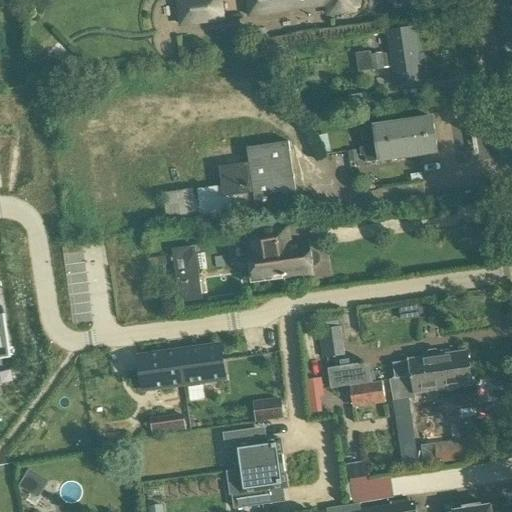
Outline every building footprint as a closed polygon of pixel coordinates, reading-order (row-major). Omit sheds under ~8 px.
[(178,0),(182,24),(223,19),(220,0),(178,0)] [(248,0),(251,15),(290,9),(289,3),(305,0),(326,0),(329,13),(357,8),(356,0),(248,0)] [(388,33),(391,52),(393,67),(396,85),(427,80),(425,62),(420,63),(415,29),(388,33)] [(52,50),(38,62),(50,76),(64,63),(52,50)] [(393,67),(391,52),(370,54),(370,51),(356,52),(359,72),(393,67)] [(384,93),(362,96),(364,109),(386,106),(384,93)] [(366,163),(438,152),(435,135),(433,117),(361,128),(364,148),(360,148),(361,156),(365,155),(366,163)] [(289,141),(247,148),(250,163),(220,167),(224,197),(255,193),(258,213),(300,207),(289,141)] [(329,152),(328,141),(318,142),(320,154),(329,152)] [(358,160),(357,150),(348,152),(349,162),(358,160)] [(287,229),(253,233),(251,234),(253,252),(251,253),(255,279),(285,275),(286,279),(312,276),(311,269),(313,268),(314,268),(315,267),(316,266),(317,265),(317,264),(318,262),(318,261),(318,260),(317,258),(317,257),(316,256),(314,254),(313,254),(311,253),(309,253),(308,246),(289,248),(287,229)] [(172,247),(180,301),(203,298),(195,244),(172,247)] [(150,265),(166,263),(166,256),(149,258),(150,265)] [(223,257),(214,259),(216,269),(224,268),(223,257)] [(419,304),(401,307),(403,319),(421,316),(419,304)] [(325,324),(337,322),(335,313),(323,315),(325,324)] [(340,326),(318,330),(320,345),(343,341),(340,326)] [(189,350),(180,351),(181,360),(185,385),(226,379),(221,345),(189,350)] [(395,378),(470,368),(467,350),(409,359),(409,361),(393,363),(395,378)] [(171,353),(139,357),(144,391),(185,385),(181,360),(180,351),(171,353)] [(341,367),(328,369),(331,388),(373,382),(370,362),(350,365),(349,359),(340,360),(341,367)] [(472,386),(470,368),(395,378),(396,379),(391,379),(394,401),(414,398),(414,395),(472,386)] [(322,388),(320,378),(306,380),(308,390),(322,388)] [(384,382),(350,387),(353,406),(386,402),(384,382)] [(281,400),(270,401),(272,420),(283,419),(281,400)] [(233,448),(237,471),(284,464),(281,439),(254,443),(253,431),(224,435),(226,449),(233,448)] [(479,444),(480,456),(492,455),(491,443),(479,444)] [(284,464),(237,471),(240,494),(233,495),(234,509),(263,505),(261,492),(287,489),(284,464)] [(416,511),(415,502),(361,511),(359,503),(328,508),(328,511),(416,511)]
